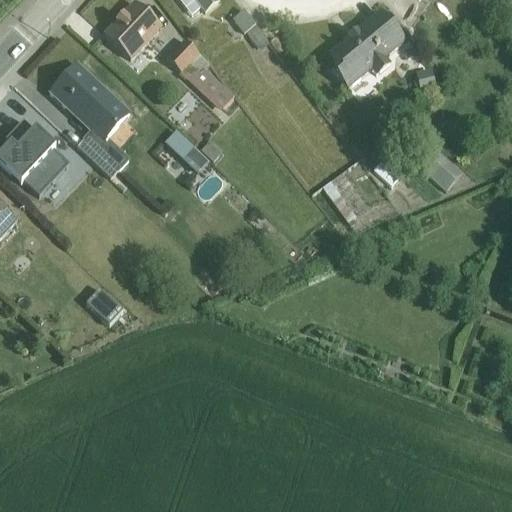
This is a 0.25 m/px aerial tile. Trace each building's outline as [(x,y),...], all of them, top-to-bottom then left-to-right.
[(177,0),(192,19),(201,13),(204,18),(220,6),(214,0),(177,0)] [(135,8),(105,40),(132,65),(162,33),(135,8)] [(244,14),(233,23),(244,38),(246,36),(260,54),(269,47),(244,14)] [(380,15),(328,58),(339,72),(334,77),(348,95),(371,75),(376,81),(391,69),(386,63),(406,46),(380,15)] [(183,44),(165,64),(220,116),(234,101),(204,73),(209,68),(183,44)] [(77,69),(50,98),(90,136),(83,144),(84,146),(78,152),(111,183),(130,165),(107,143),(130,119),(77,69)] [(414,83),(413,85),(414,90),(418,93),(419,93),(420,97),(436,94),(431,73),(415,77),(416,81),(414,83)] [(0,146),(0,165),(30,196),(60,166),(20,127),(0,146)] [(175,135),(164,147),(198,178),(209,165),(175,135)] [(210,144),(201,154),(213,165),(222,155),(210,144)] [(434,151),(418,169),(446,195),(463,177),(434,151)] [(70,176),(89,195),(100,184),(80,165),(70,176)] [(381,165),(373,174),(392,190),(399,181),(381,165)] [(347,174),(322,191),(356,238),(399,216),(390,204),(372,208),(347,174)] [(0,209),(0,243),(17,226),(0,209)] [(22,256),(10,270),(20,278),(32,264),(22,256)] [(99,292),(86,307),(110,329),(123,314),(99,292)]
